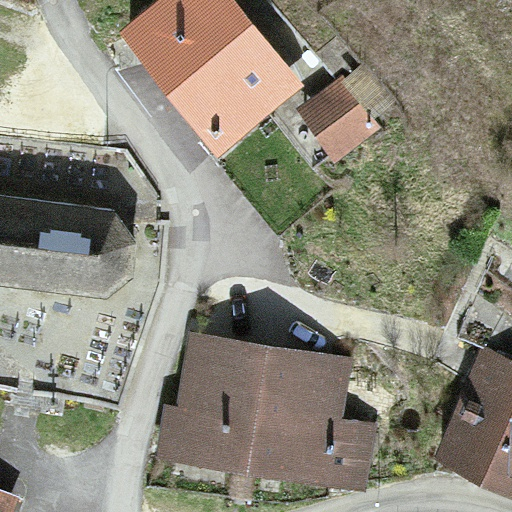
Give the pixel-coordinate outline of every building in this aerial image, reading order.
[(279,82),(219,0),(164,0),(125,28),(204,137),(279,82)] [(364,131),(335,86),(295,111),(324,156),(364,131)] [(132,273),(138,236),(110,206),(0,188),(0,276),(96,292),(132,273)] [(341,372),(186,337),(160,452),(352,496),(366,434),(328,426),(341,372)] [(511,368),(490,356),(440,439),(511,482),(511,368)]
